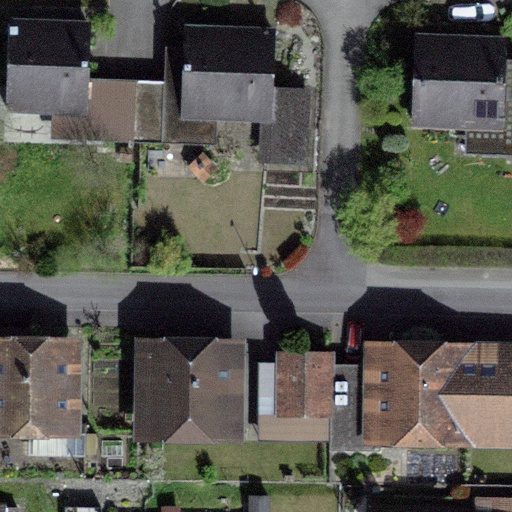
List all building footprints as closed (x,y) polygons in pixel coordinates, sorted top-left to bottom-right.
[(94,28),(10,26),(9,120),(93,121),(94,82),(94,28)] [(276,35),(186,32),(183,111),(270,114),(269,158),(300,159),(302,95),(274,94),(276,35)] [(510,43),(417,42),(416,130),(509,131),(510,43)] [(134,83),(94,82),(93,121),(93,139),(133,139),(134,83)] [(164,84),(134,83),(133,139),(162,140),(164,84)] [(87,345),(0,344),(0,450),(87,451),(87,345)] [(247,345),(136,346),(137,450),(249,448),(247,345)] [(511,357),(367,352),(363,453),(511,459),(511,357)] [(337,360),(281,360),(280,452),(337,452),(337,360)]
